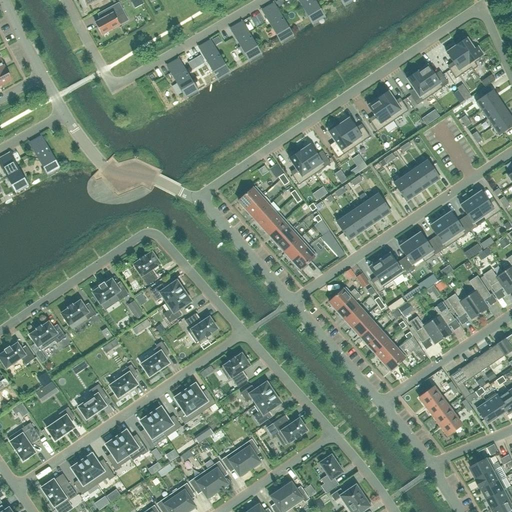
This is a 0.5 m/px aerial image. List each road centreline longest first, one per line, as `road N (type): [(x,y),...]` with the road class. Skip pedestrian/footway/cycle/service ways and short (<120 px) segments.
road 1 (residential): [(511,80),(484,14),(475,10),(195,199)]
road 2 (residential): [(243,334),(150,233),(0,331)]
road 3 (residential): [(15,488),(243,334)]
road 4 (residential): [(65,0),(112,87),(263,0)]
road 5 (residential): [(290,302),(511,153)]
road 6 (residential): [(195,199),(140,171),(101,163),(64,115)]
road 7 (residential): [(379,404),(511,316)]
road 8 (residential): [(290,302),(195,199)]
road 9 (residential): [(333,434),(219,511)]
road 10 (residential): [(379,404),(290,302)]
road 11 (residential): [(333,434),(243,334)]
